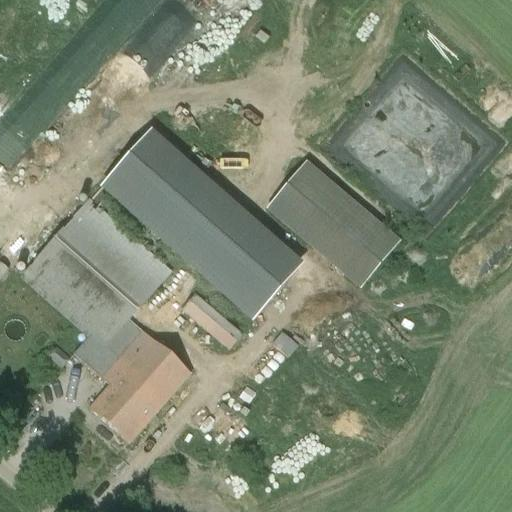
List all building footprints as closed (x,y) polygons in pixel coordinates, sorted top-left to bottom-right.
[(205,0),(221,17),(239,0),(205,0)] [(103,190),(193,269),(253,322),(294,274),(144,141),(103,190)] [(263,208),(354,287),(393,242),(301,163),(263,208)] [(87,341),(101,354),(103,355),(130,324),(173,276),(89,202),(20,282),(87,341)] [(228,354),(241,339),(193,299),(181,314),(228,354)] [(130,324),(103,355),(101,354),(87,341),(73,357),(109,389),(89,412),(129,447),(190,377),(130,324)] [(292,359),(302,347),(285,332),(275,344),(292,359)] [(206,460),(183,487),(202,503),(225,476),(206,460)]
